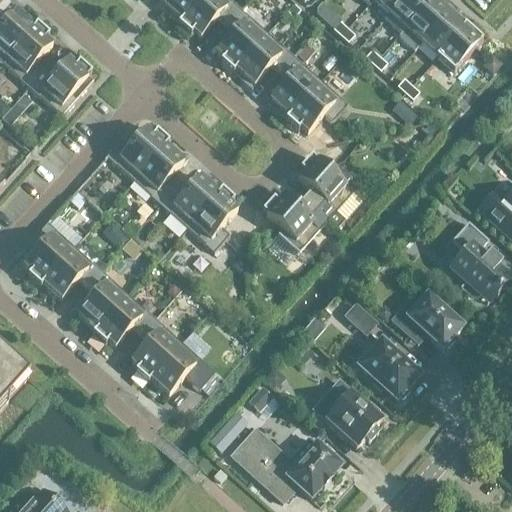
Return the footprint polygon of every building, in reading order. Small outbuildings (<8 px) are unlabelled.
[(181,25),(202,0),(169,0),(163,7),(159,11),(169,20),(172,17),(180,24),(181,25)] [(223,31),(239,13),(224,0),(202,0),(181,25),(180,24),(177,28),(190,39),(193,36),(200,42),(216,24),(223,31)] [(358,0),(368,9),(375,0),(358,0)] [(384,23),(404,0),(375,0),(368,9),(369,9),(373,4),(388,17),(383,22),(384,23)] [(400,37),(432,2),(429,0),(404,0),(384,23),(400,37)] [(421,46),(448,16),(432,2),(400,37),(399,39),(415,53),(421,46)] [(234,73),(266,37),(239,13),(223,31),(232,39),(216,56),(223,62),(220,66),(232,77),(236,73),(234,73)] [(0,66),(2,68),(37,29),(36,28),(33,32),(15,16),(0,32),(0,66)] [(464,31),(463,30),(448,16),(421,46),(436,60),(435,61),(436,62),(464,31)] [(332,33),(340,40),(347,32),(339,25),(332,33)] [(36,67),(52,49),(45,43),(49,39),(37,29),(2,68),(29,92),(44,74),(36,67)] [(453,77),(482,45),(464,29),(463,30),(464,31),(436,62),(453,77)] [(354,39),(347,32),(340,40),(348,46),(354,39)] [(254,89),(269,72),(277,79),(293,61),(266,37),(234,73),(236,73),(244,81),(241,84),(251,93),(255,89),(254,89)] [(365,61),(372,68),(379,61),(371,54),(365,61)] [(288,120),(320,85),(293,61),(277,79),(286,86),(271,103),(270,103),(266,107),(276,116),(279,113),(288,120)] [(387,67),(379,61),(372,68),(380,75),(387,67)] [(91,77),(78,66),(75,70),(69,64),(53,81),(44,74),(29,92),(61,120),(58,123),(59,124),(93,86),(88,81),(91,77)] [(397,90),(405,97),(411,90),(404,83),(397,90)] [(347,109),(320,85),(288,120),(285,124),(297,135),(300,131),(307,138),(323,120),(331,127),(347,109)] [(419,96),(411,90),(405,97),(412,104),(419,96)] [(19,101),(11,109),(0,97),(0,119),(9,128),(27,109),(19,101)] [(165,150),(169,147),(156,135),(153,139),(146,133),(130,151),(122,143),(106,161),(133,185),(165,150)] [(167,184),(182,167),(183,168),(187,163),(177,154),(174,158),(165,150),(133,185),(160,209),(176,191),(167,184)] [(331,179),(311,161),(299,173),(303,177),(297,183),(314,198),(306,206),(327,225),(335,232),(343,222),(335,215),(356,192),(335,173),(331,179)] [(218,198),(218,197),(209,189),(212,186),(202,177),(198,181),(199,182),(184,199),(176,191),(160,209),(186,233),(218,198)] [(221,232),(237,214),(230,208),(233,205),(221,193),(218,197),(218,198),(186,233),(213,257),(229,239),(221,232)] [(511,197),(505,205),(495,195),(477,214),(511,245),(511,243),(510,242),(511,240),(511,197)] [(282,200),(276,206),(273,203),(261,216),(282,234),(277,239),(298,258),(327,225),(306,206),(299,214),(282,200)] [(42,287),(74,252),(47,227),(31,245),(39,253),(23,270),(30,276),(27,280),(39,291),(43,288),(42,287)] [(488,245),(468,227),(456,240),(470,253),(450,275),(464,287),(459,293),(460,294),(464,297),(468,299),(472,301),(476,302),(481,301),(486,300),(490,298),(493,295),(497,298),(500,295),(499,293),(508,283),(497,273),(500,271),(489,261),(486,264),(477,255),(486,245),(487,247),(488,245)] [(122,251),(134,263),(143,253),(131,241),(122,251)] [(85,293),(101,275),(74,252),(42,287),(43,288),(61,304),(76,286),(85,293)] [(96,335),(128,299),(101,275),(85,293),(93,301),(77,318),(80,321),(95,334),(96,335)] [(138,341),(154,323),(128,299),(96,335),(95,334),(92,338),(104,349),(108,346),(114,351),(130,334),(138,341)] [(462,332),(426,300),(406,322),(399,316),(391,325),(409,341),(417,332),(442,354),(446,350),(447,351),(455,343),(453,341),(462,332)] [(192,332),(209,314),(199,305),(182,323),(192,332)] [(376,327),(355,309),(344,321),(365,339),(376,327)] [(304,333),(314,342),(325,330),(315,320),(304,333)] [(149,383),(181,347),(154,323),(138,341),(147,348),(131,366),(137,372),(134,376),(147,387),(150,384),(149,383)] [(183,344),(201,359),(211,347),(193,333),(183,344)] [(419,380),(381,346),(358,371),(373,384),(371,386),(381,395),(383,393),(396,405),(400,401),(402,403),(410,393),(408,391),(419,380)] [(198,394),(214,377),(181,347),(149,383),(150,384),(168,399),(184,382),(198,394)] [(0,412),(28,382),(0,356),(0,412)] [(249,402),(266,418),(279,405),(263,388),(249,402)] [(376,419),(379,416),(370,408),(367,411),(350,396),(344,403),(339,403),(336,403),(330,409),(331,413),(331,417),(325,425),(356,453),(365,443),(368,445),(376,436),(373,434),(382,424),(376,419)] [(340,471),(309,443),(289,465),(254,434),(230,461),(282,507),(297,491),(311,503),(322,491),(323,492),(330,484),(328,483),(340,471)] [(21,498),(8,511),(60,511),(42,495),(31,507),(21,498)]
